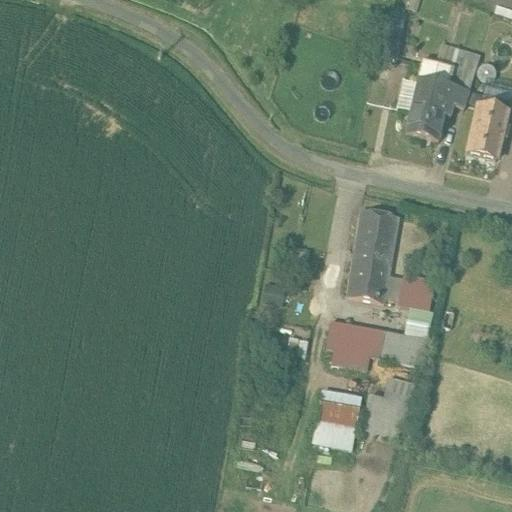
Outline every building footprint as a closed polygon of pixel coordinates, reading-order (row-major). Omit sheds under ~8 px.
[(397,47),(384,45),(380,44),(376,66),(392,69),(393,69),(397,47)] [(446,92),(453,94),(454,94),(450,110),(462,113),(478,61),(455,54),(445,92),(446,92)] [(437,146),(440,134),(443,122),(447,122),(454,95),(453,94),(445,92),(449,75),(421,68),(404,138),(437,146)] [(484,86),(484,100),(511,98),(510,85),(484,86)] [(508,105),(494,102),(489,101),(487,113),(506,117),(508,105)] [(495,162),(500,140),(501,140),(506,118),(476,111),(466,156),(495,162)] [(383,307),(397,222),(359,215),(346,300),(383,307)] [(402,279),(399,295),(396,310),(427,316),(433,285),(402,279)] [(338,353),(338,351),(339,351),(343,328),(329,326),(325,350),(325,351),(338,353)] [(343,328),(342,333),(338,353),(357,356),(361,332),(343,328)] [(362,332),(358,348),(358,349),(357,357),(375,360),(380,335),(362,332)] [(376,360),(405,365),(422,368),(428,344),(381,335),(380,335),(376,360)] [(332,367),(349,370),(350,370),(355,371),(358,357),(334,353),(332,367)] [(389,391),(389,393),(389,394),(386,406),(371,403),(364,433),(364,434),(365,434),(403,442),(413,395),(390,390),(389,391)] [(366,404),(326,395),(325,395),(311,392),(300,447),(354,459),(355,458),(366,404)]
